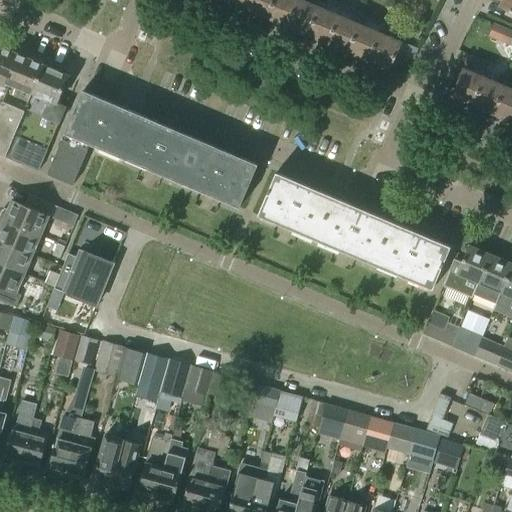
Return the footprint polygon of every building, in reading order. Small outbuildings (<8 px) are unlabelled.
[(227,0),(227,1),(266,18),(273,0),(227,0)] [(306,35),(318,7),(302,0),(273,0),(266,18),(306,35)] [(511,0),(502,0),(499,6),(511,12),(511,0)] [(347,52),(359,24),(318,7),(306,35),(347,52)] [(401,36),(399,41),(359,24),(347,52),(388,70),(402,37),(401,36)] [(511,45),(511,42),(511,31),(493,24),(488,36),(511,45)] [(0,106),(21,55),(0,46),(0,106)] [(0,154),(5,157),(44,65),(21,55),(0,106),(0,154)] [(463,68),(451,96),(492,114),(504,85),(464,69),(466,64),(465,64),(463,68)] [(38,171),(65,106),(56,102),(68,75),(44,65),(5,157),(38,171)] [(511,122),(511,88),(504,85),(492,114),(511,122)] [(141,115),(83,90),(62,139),(47,174),(72,185),(87,149),(89,143),(99,147),(101,143),(122,152),(120,156),(123,157),(141,115)] [(178,181),(181,182),(199,140),(141,115),(123,157),(125,158),(127,154),(149,163),(147,167),(157,172),(159,168),(180,176),(178,181)] [(199,140),(181,182),(183,183),(185,179),(206,188),(205,192),(215,197),(217,192),(238,201),(236,206),(239,207),(257,164),(199,140)] [(334,197),(276,172),(258,214),(260,215),(262,211),(283,220),(282,224),(292,229),(294,225),(315,234),(313,238),(316,239),(334,197)] [(0,213),(0,218),(40,235),(48,216),(53,218),(58,207),(28,194),(24,205),(12,200),(7,211),(2,209),(0,213)] [(371,263),(374,264),(392,222),(334,197),(316,239),(318,240),(320,236),(341,245),(340,249),(350,254),(352,249),(373,258),(371,263)] [(0,240),(32,254),(40,235),(0,218),(0,240)] [(392,222),(374,264),(376,265),(378,261),(399,270),(398,274),(408,278),(410,274),(431,283),(429,287),(432,289),(450,246),(392,222)] [(79,233),(64,268),(104,285),(113,264),(86,252),(92,238),(79,233)] [(0,263),(24,273),(32,254),(0,240),(0,263)] [(59,257),(64,246),(57,243),(52,254),(59,257)] [(453,260),(443,284),(473,297),(473,295),(490,254),(468,245),(460,263),(453,260)] [(473,295),(495,304),(511,264),(511,263),(490,254),(473,295)] [(16,293),(24,273),(0,263),(0,299),(16,306),(21,295),(16,293)] [(511,297),(511,264),(495,304),(506,309),(511,297)] [(64,268),(59,278),(70,283),(65,294),(95,307),(104,285),(64,268)] [(54,286),(59,275),(50,271),(45,282),(54,286)] [(12,316),(0,312),(0,328),(8,331),(12,316)] [(12,316),(8,331),(29,336),(33,321),(12,316)] [(421,333),(452,346),(460,327),(447,322),(444,329),(427,322),(421,333)] [(32,334),(50,339),(53,328),(35,324),(32,334)] [(482,337),(460,327),(452,346),(474,356),(482,337)] [(52,355),(72,361),(79,335),(59,329),(52,355)] [(75,361),(90,365),(97,340),(82,336),(75,361)] [(474,356),(496,365),(504,346),(482,337),(474,356)] [(102,340),(93,371),(116,377),(121,361),(124,346),(102,340)] [(146,353),(124,346),(121,361),(143,367),(146,353)] [(511,349),(504,346),(496,365),(511,372),(511,349)] [(138,385),(160,391),(168,359),(146,353),(143,367),(138,385)] [(190,366),(168,359),(160,391),(182,397),(185,387),(190,366)] [(207,393),(212,372),(190,366),(185,387),(207,393)] [(225,375),(212,372),(207,393),(219,396),(225,375)] [(257,384),(243,380),(233,413),(248,417),(252,402),(253,396),(257,384)] [(253,396),(252,402),(275,408),(279,391),(279,390),(257,384),(253,396)] [(303,397),(296,395),(279,391),(275,408),(274,412),(273,416),(296,422),(303,397)] [(468,393),(464,403),(489,414),(493,404),(468,393)] [(435,431),(448,399),(440,396),(428,428),(435,431)] [(306,424),(318,427),(325,403),(313,400),(306,424)] [(12,426),(3,458),(15,461),(17,460),(21,461),(33,418),(36,405),(22,401),(16,427),(12,426)] [(317,433),(339,439),(347,409),(326,403),(317,433)] [(362,446),(371,416),(347,409),(339,439),(362,446)] [(60,426),(48,470),(59,473),(62,472),(66,473),(81,418),(63,413),(60,426)] [(495,451),(511,456),(511,423),(488,414),(480,434),(498,442),(495,451)] [(371,416),(362,446),(384,453),(386,448),(393,422),(371,416)] [(42,420),(33,418),(21,461),(26,462),(27,464),(39,468),(48,435),(38,433),(42,420)] [(94,422),(81,418),(66,473),(70,474),(72,477),(84,480),(95,437),(90,436),(94,422)] [(409,454),(415,430),(416,428),(393,422),(386,448),(409,454)] [(415,430),(409,454),(421,457),(431,460),(438,435),(424,431),(416,428),(415,430)] [(174,429),(171,438),(178,440),(180,431),(174,429)] [(207,450),(215,452),(215,454),(225,457),(230,437),(212,432),(207,450)] [(170,441),(153,436),(137,494),(149,497),(151,496),(155,497),(170,441)] [(111,485),(123,440),(112,437),(109,450),(101,449),(92,482),(104,485),(106,484),(111,485)] [(461,458),(465,445),(442,438),(438,451),(461,458)] [(128,492),(137,459),(141,445),(123,440),(111,485),(115,486),(116,489),(128,492)] [(182,444),(170,441),(155,497),(160,498),(161,501),(173,504),(182,472),(188,448),(181,446),(182,444)] [(196,508),(200,509),(212,465),(215,454),(215,452),(207,450),(198,447),(190,474),(181,506),(193,510),(196,508)] [(263,451),(259,467),(246,511),(265,511),(270,495),(275,497),(286,455),(272,452),(272,453),(263,451)] [(494,456),(485,454),(481,467),(490,470),(491,468),(503,471),(508,457),(495,453),(494,456)] [(503,471),(503,473),(511,475),(511,458),(508,457),(503,471)] [(341,462),(333,460),(330,471),(338,474),(341,462)] [(240,462),(235,486),(227,511),(246,511),(259,467),(240,462)] [(205,511),(218,511),(230,470),(212,465),(200,509),(204,511),(205,511)] [(294,511),(305,476),(305,475),(306,473),(296,470),(288,501),(279,498),(275,511),(294,511)] [(314,511),(323,481),(305,476),(294,511),(314,511)] [(343,511),(347,501),(329,495),(323,511),(343,511)] [(362,511),(364,506),(347,501),(343,511),(362,511)]
